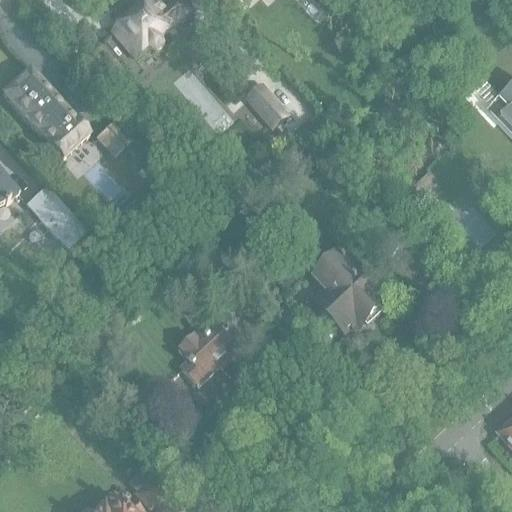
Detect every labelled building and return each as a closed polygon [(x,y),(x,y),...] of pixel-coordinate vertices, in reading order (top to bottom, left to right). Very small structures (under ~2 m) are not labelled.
[(161,40),(191,14),(180,2),(165,15),(153,2),(143,11),(141,8),(132,16),(134,18),(112,38),(134,63),(148,51),(150,53),(158,55),(164,50),(162,42),(161,40)] [(378,39),(383,50),(394,45),(390,35),(378,39)] [(54,104),(54,103),(29,75),(2,99),(28,127),(29,127),(48,148),(48,149),(62,165),(89,140),(74,125),(54,104)] [(286,121),(261,91),(247,104),(272,133),(286,121)] [(511,140),(511,91),(487,115),(511,140)] [(131,145),(115,127),(98,143),(114,160),(131,145)] [(130,157),(137,150),(132,145),(125,151),(130,157)] [(5,210),(19,198),(0,176),(0,209),(4,208),(5,210)] [(424,189),(415,196),(423,205),(431,198),(424,189)] [(85,234),(47,191),(27,210),(65,252),(85,234)] [(403,253),(386,233),(373,244),(390,264),(403,253)] [(369,288),(355,274),(339,257),(316,279),(332,296),(320,307),(345,335),(352,328),(353,328),(357,324),(361,328),(365,324),(368,327),(379,316),(377,314),(381,309),(377,306),(382,301),(369,288)] [(223,373),(244,354),(213,321),(210,324),(207,321),(213,315),(201,301),(182,318),(195,332),(197,330),(202,335),(180,356),(191,367),(183,374),(187,378),(185,380),(193,389),(195,387),(199,391),(221,371),(223,373)] [(13,392),(18,400),(30,391),(23,384),(13,392)] [(26,408),(31,413),(35,416),(46,405),(39,397),(26,408)] [(511,426),(500,438),(511,450),(511,426)] [(159,477),(158,479),(147,467),(128,486),(135,495),(132,497),(135,500),(137,498),(150,511),(171,491),(159,477)] [(449,494),(445,490),(440,490),(436,493),(435,499),(439,503),(444,503),(448,500),(449,494)] [(136,511),(121,495),(102,511),(136,511)]
